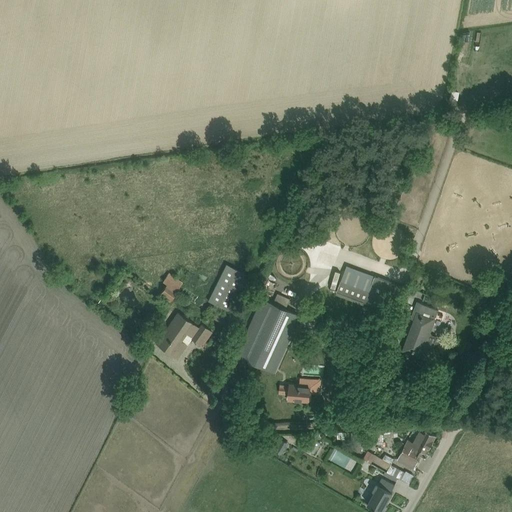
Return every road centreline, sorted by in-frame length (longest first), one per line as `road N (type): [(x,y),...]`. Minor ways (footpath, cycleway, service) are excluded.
road 1 (track): [(203,395),(253,428),(458,426)]
road 2 (unclassified): [(407,511),(458,426),(511,428)]
